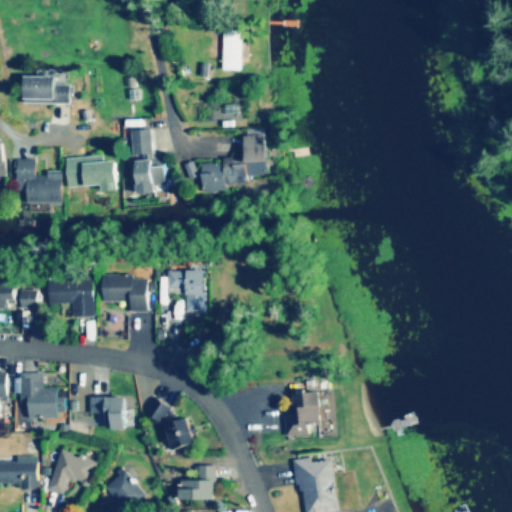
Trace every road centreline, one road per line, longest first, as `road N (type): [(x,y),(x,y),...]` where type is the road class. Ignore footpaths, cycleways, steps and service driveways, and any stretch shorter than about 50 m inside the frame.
road 1 (residential): [(0,346),(140,363),(211,400)]
road 2 (residential): [(211,400),(265,511)]
